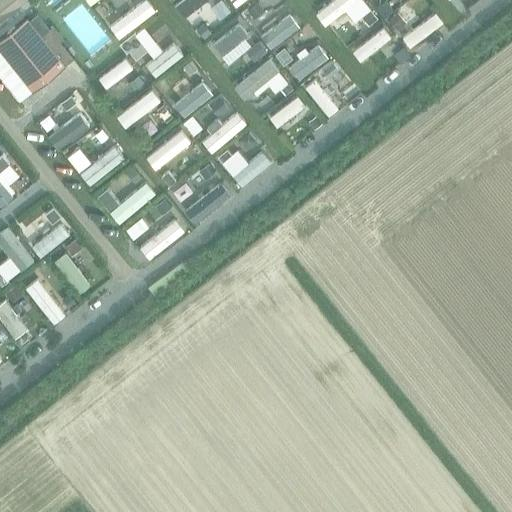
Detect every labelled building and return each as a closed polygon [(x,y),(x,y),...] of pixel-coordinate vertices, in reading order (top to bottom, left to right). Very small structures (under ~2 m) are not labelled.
[(74,0),(66,8),(94,41),(113,25),(91,0),(74,0)] [(163,0),(130,0),(114,13),(127,30),(164,1),(163,0)] [(187,0),(198,12),(211,0),(216,5),(221,0),(187,0)] [(340,18),(361,0),(333,0),(328,4),(340,18)] [(419,38),(451,11),(441,0),(440,0),(409,27),(419,38)] [(267,23),(278,38),(305,18),(295,3),(267,23)] [(360,42),(369,52),(400,27),(391,16),(360,42)] [(0,48),(33,91),(65,65),(74,58),(48,25),(39,32),(27,17),(0,38),(0,48)] [(141,50),(155,42),(144,24),(130,32),(141,50)] [(180,29),(149,55),(160,67),(190,41),(180,29)] [(247,58),(251,66),(274,54),(263,33),(251,39),(258,53),(247,58)] [(329,38),(297,52),(303,66),(335,52),(329,38)] [(104,66),(114,81),(143,61),(133,46),(104,66)] [(248,73),(256,84),(285,62),(277,52),(248,73)] [(338,77),(354,68),(347,56),(331,65),(338,77)] [(209,68),(179,87),(188,101),(218,82),(209,68)] [(336,107),(347,98),(323,69),(312,78),(336,107)] [(127,101),(138,115),(163,94),(152,81),(127,101)] [(261,91),(272,100),(279,91),(268,82),(261,91)] [(92,114),(80,100),(86,95),(78,86),(67,96),(76,107),(57,123),(67,135),(92,114)] [(307,87),(277,106),(285,117),(314,98),(307,87)] [(207,129),(221,144),(255,114),(241,99),(207,129)] [(187,118),(153,148),(164,161),(199,131),(187,118)] [(110,125),(94,130),(97,142),(114,136),(110,125)] [(78,145),(97,171),(108,163),(88,137),(78,145)] [(262,137),(239,166),(254,178),(277,149),(262,137)] [(0,149),(0,187),(7,197),(22,187),(17,180),(32,171),(13,141),(0,149)] [(202,214),(239,185),(227,170),(190,198),(202,214)] [(125,213),(165,186),(154,171),(115,198),(125,213)] [(39,232),(47,246),(79,228),(71,214),(39,232)] [(19,221),(7,228),(28,262),(40,254),(19,221)] [(87,285),(99,276),(75,243),(63,252),(87,285)] [(172,264),(188,252),(183,245),(167,256),(172,264)] [(162,282),(196,261),(192,254),(158,275),(162,282)] [(62,316),(74,306),(43,268),(31,278),(62,316)] [(0,359),(9,354),(0,340),(0,359)] [(0,369),(0,387),(9,380),(0,369)]
